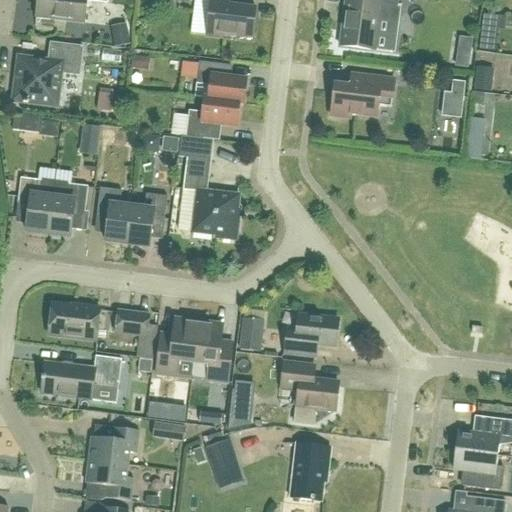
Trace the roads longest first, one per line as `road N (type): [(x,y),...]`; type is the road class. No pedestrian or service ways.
road 1 (residential): [(0,360),(12,269),(226,295),(252,285),(310,235)]
road 2 (residential): [(310,235),(267,174),(289,0)]
road 3 (residential): [(409,362),(310,235)]
road 4 (residential): [(391,511),(409,362)]
road 5 (residential): [(43,511),(48,476),(0,392)]
